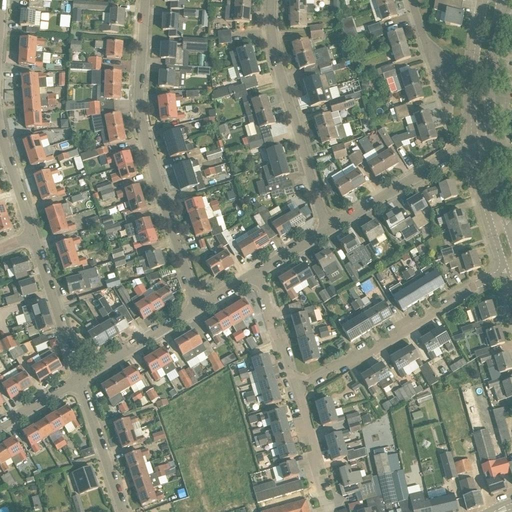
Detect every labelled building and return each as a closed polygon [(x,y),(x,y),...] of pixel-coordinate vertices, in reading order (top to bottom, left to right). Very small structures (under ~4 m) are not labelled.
[(42,0),(22,0),(22,1),(29,1),(29,7),(42,8),(42,0)] [(184,0),(164,0),(165,1),(164,1),(164,2),(171,3),(171,9),(184,11),(184,0)] [(227,7),(250,9),(250,0),(228,0),(228,1),(227,1),(227,7)] [(290,15),(306,15),(314,14),(313,5),(314,5),(313,0),(305,0),(306,2),(289,2),(290,15)] [(368,0),(372,11),(378,9),(393,4),(391,0),(368,0)] [(109,4),(73,1),(73,9),(108,12),(109,4)] [(435,3),(433,10),(446,15),(445,25),(460,27),(462,13),(461,13),(462,7),(435,3)] [(378,9),(382,22),(397,17),(393,4),(378,9)] [(250,9),(227,7),(227,8),(226,8),(225,22),(249,23),(250,9)] [(41,13),(35,12),(22,11),(20,27),(27,27),(26,33),(39,34),(41,13)] [(125,13),(110,12),(109,26),(103,25),(102,32),(118,34),(119,28),(123,28),(125,13)] [(60,27),(70,27),(70,16),(61,15),(60,27)] [(306,15),(290,15),(290,28),(306,28),(306,15)] [(183,24),(177,23),(178,16),(163,16),(164,16),(163,30),(163,31),(169,31),(169,38),(179,39),(182,39),(183,24)] [(352,17),(341,21),(347,36),(357,32),(352,17)] [(380,23),(367,28),(369,34),(382,30),(380,23)] [(322,26),(310,27),(310,34),(323,32),(322,26)] [(382,30),(369,34),(372,40),(384,36),(382,30)] [(402,31),(387,36),(391,49),(406,44),(402,31)] [(208,40),(183,38),(182,53),(207,55),(208,40)] [(20,52),(35,53),(36,45),(43,46),(44,41),(21,39),(20,52)] [(296,58),(311,53),(307,40),(292,45),(296,58)] [(121,45),(122,45),(122,44),(95,42),(95,49),(107,49),(106,58),(121,59),(121,58),(120,58),(121,45)] [(70,51),(80,52),(81,44),(71,43),(70,51)] [(176,45),(162,44),(162,45),(161,58),(161,59),(175,60),(176,45)] [(391,49),(396,63),(410,58),(406,44),(391,49)] [(251,47),(236,51),(238,59),(232,61),(233,67),(255,61),(251,47)] [(299,70),(315,65),(318,65),(324,63),(322,57),(320,50),(311,53),(296,58),(299,70)] [(43,54),(35,53),(20,52),(19,65),(42,67),(43,62),(43,54)] [(259,74),(255,61),(233,67),(234,69),(237,79),(237,80),(240,80),(242,86),(256,82),(255,76),(259,74)] [(320,71),(332,67),(330,63),(330,61),(324,63),(318,65),(320,71)] [(100,72),(101,72),(101,65),(87,64),(79,64),(69,63),(68,70),(97,71),(100,72)] [(320,71),(321,77),(303,82),(307,95),(329,88),(325,75),(341,70),(339,65),(337,66),(332,67),(320,71)] [(379,76),(395,71),(393,65),(377,70),(379,76)] [(186,74),(192,75),(194,75),(197,73),(197,68),(180,67),(180,73),(160,72),(160,73),(159,87),(185,89),(186,74)] [(211,75),(211,67),(198,67),(198,75),(211,75)] [(415,72),(400,77),(400,76),(397,77),(395,71),(379,76),(381,82),(392,78),(397,93),(405,90),(419,86),(415,72)] [(121,73),(106,73),(105,86),(120,87),(120,74),(121,74),(121,73)] [(46,75),(45,75),(22,77),(23,90),(39,89),(47,88),(46,75)] [(104,94),(104,99),(114,100),(119,100),(120,87),(105,86),(97,86),(97,94),(104,94)] [(419,86),(405,90),(409,104),(423,99),(419,86)] [(240,87),(228,90),(230,96),(234,95),(241,92),(240,87)] [(333,99),(340,97),(338,87),(330,88),(333,99)] [(230,96),(228,90),(227,88),(214,92),(213,93),(214,100),(230,96)] [(331,108),(354,101),(361,98),(360,92),(340,98),(333,101),(330,90),(329,88),(307,95),(310,107),(329,101),(331,108)] [(39,89),(23,90),(24,103),(56,100),(56,96),(56,95),(40,96),(39,89)] [(234,95),(236,100),(248,97),(246,91),(241,92),(234,95)] [(160,110),(176,108),(175,102),(183,101),(182,96),(158,99),(160,110)] [(266,97),(251,102),(255,115),(270,111),(266,97)] [(57,107),(56,101),(56,100),(24,103),(25,116),(41,114),(41,108),(57,107)] [(318,132),(342,125),(342,124),(342,125),(338,113),(356,107),(354,101),(331,108),(333,114),(314,120),(318,132)] [(102,109),(114,108),(114,107),(101,108),(101,103),(105,103),(105,102),(78,104),(74,102),(66,102),(66,112),(86,110),(102,109)] [(406,105),(394,109),(396,115),(408,111),(406,105)] [(102,114),(102,109),(114,108),(102,109),(86,110),(87,116),(105,115),(105,114),(102,114)] [(184,113),(176,114),(176,108),(160,110),(161,122),(185,119),(184,113)] [(268,126),(274,125),(270,111),(255,115),(251,117),(251,116),(247,117),(250,125),(253,124),(257,135),(247,139),(249,144),(272,138),(268,126)] [(410,117),(408,111),(396,115),(392,117),(391,117),(393,123),(410,117)] [(428,112),(413,117),(416,124),(407,127),(409,133),(432,126),(428,112)] [(25,116),(26,129),(49,127),(49,122),(42,122),(41,114),(25,116)] [(98,119),(101,132),(122,128),(120,115),(115,116),(106,117),(105,117),(98,119)] [(371,124),(369,117),(368,117),(361,119),(362,122),(363,126),(371,124)] [(214,118),(203,120),(205,129),(216,127),(214,118)] [(342,125),(318,132),(322,145),(337,140),(337,142),(347,139),(342,125)] [(432,126),(409,133),(397,137),(397,136),(397,137),(397,136),(391,139),(398,150),(403,147),(401,143),(420,137),(422,144),(437,139),(432,126)] [(122,128),(101,132),(103,146),(125,141),(122,128)] [(384,128),(378,132),(388,148),(393,145),(384,128)] [(167,147),(182,142),(180,136),(188,134),(187,129),(163,136),(167,147)] [(27,154),(42,149),(40,143),(47,140),(46,135),(23,142),(27,154)] [(272,138),(249,144),(250,149),(251,150),(264,146),(268,159),(270,166),(272,165),(285,161),(281,148),(275,149),(272,138)] [(360,150),(359,151),(354,154),(360,165),(365,162),(375,178),(387,171),(374,150),(366,138),(359,142),(366,155),(363,157),(360,150)] [(192,147),(192,146),(184,148),(182,142),(167,147),(171,158),(186,153),(187,159),(201,154),(199,148),(193,150),(192,147)] [(344,144),(331,148),(333,154),(346,150),(344,144)] [(390,151),(387,153),(382,145),(374,150),(387,171),(398,165),(390,151)] [(109,153),(107,147),(81,156),(83,162),(109,153)] [(226,156),(224,148),(205,154),(208,162),(226,156)] [(42,149),(27,154),(31,167),(54,160),(52,154),(44,157),(42,149)] [(346,150),(333,154),(336,160),(337,160),(338,165),(351,162),(348,157),(346,150)] [(128,153),(107,160),(108,165),(116,162),(118,169),(132,165),(128,153)] [(69,159),(67,154),(57,157),(59,163),(69,159)] [(355,168),(360,165),(354,154),(348,157),(355,168)] [(190,169),(198,166),(197,161),(174,168),(177,180),(192,175),(192,174),(190,169)] [(263,168),(268,187),(287,182),(285,176),(289,175),(285,161),(272,165),(270,166),(263,168)] [(132,165),(118,169),(120,174),(111,177),(113,183),(122,181),(136,176),(132,165)] [(221,166),(214,168),(216,175),(223,173),(221,166)] [(214,168),(203,171),(205,178),(216,175),(214,168)] [(56,175),(59,174),(57,170),(34,176),(38,189),(54,184),(58,183),(56,175)] [(345,178),(346,177),(342,171),(338,174),(331,178),(335,184),(334,184),(342,198),(353,191),(345,178)] [(357,171),(346,177),(345,178),(353,191),(365,185),(357,171)] [(205,189),(200,172),(192,175),(177,180),(181,191),(196,186),(197,191),(205,189)] [(266,194),(271,193),(293,186),(291,181),(287,182),(268,187),(265,188),(266,194)] [(113,189),(111,182),(96,187),(98,194),(113,189)] [(427,191),(422,194),(428,203),(433,199),(432,197),(439,195),(441,202),(457,197),(452,182),(439,186),(440,187),(427,191)] [(63,189),(56,192),(54,184),(38,189),(42,202),(65,195),(63,189)] [(139,186),(117,193),(119,200),(127,197),(128,202),(142,198),(139,186)] [(293,186),(271,193),(273,199),(294,193),(293,186)] [(113,189),(100,193),(103,202),(116,198),(113,189)] [(235,199),(232,192),(226,193),(229,201),(235,199)] [(81,195),(74,197),(71,198),(73,204),(76,203),(83,201),(81,195)] [(419,196),(407,203),(415,217),(411,220),(418,230),(428,224),(420,211),(426,207),(419,196)] [(128,202),(131,209),(123,212),(124,216),(146,210),(142,198),(128,202)] [(189,215),(204,210),(200,199),(185,204),(189,215)] [(69,204),(45,211),(49,224),(64,219),(73,216),(69,204)] [(211,208),(204,210),(189,215),(192,226),(215,219),(213,213),(220,211),(219,206),(211,208)] [(307,206),(300,210),(301,213),(304,218),(311,214),(307,206)] [(259,215),(273,238),(278,235),(280,238),(292,231),(281,211),(280,211),(281,212),(272,218),(266,208),(262,207),(261,208),(256,211),(259,215)] [(281,211),(292,231),(305,223),(297,210),(290,214),(286,208),(281,211)] [(411,220),(405,224),(396,210),(382,218),(393,236),(407,228),(411,234),(417,230),(411,220)] [(462,211),(444,217),(437,220),(439,226),(447,224),(449,231),(466,226),(462,211)] [(265,226),(259,215),(253,218),(260,229),(265,226)] [(112,216),(102,219),(104,227),(115,224),(112,216)] [(0,219),(0,233),(11,230),(7,217),(0,219)] [(98,217),(85,220),(88,230),(100,226),(98,217)] [(76,229),(74,224),(67,226),(64,219),(49,224),(53,236),(76,229)] [(153,231),(149,219),(124,227),(128,239),(139,235),(153,231)] [(224,227),(222,228),(221,227),(219,227),(216,219),(215,219),(192,226),(196,238),(211,233),(212,237),(215,236),(221,234),(225,232),(224,227)] [(387,240),(383,235),(375,222),(362,230),(370,244),(364,248),(371,259),(377,255),(373,248),(387,240)] [(119,224),(104,229),(107,237),(113,235),(112,233),(121,230),(119,224)] [(449,231),(454,246),(471,240),(466,226),(449,231)] [(139,235),(141,243),(133,245),(135,249),(157,243),(153,231),(139,235)] [(249,239),(238,246),(234,241),(233,241),(227,231),(225,232),(221,234),(228,245),(229,245),(235,256),(241,252),(245,259),(257,252),(249,239)] [(262,232),(249,239),(257,252),(269,245),(262,232)] [(228,245),(221,234),(215,236),(221,246),(217,248),(221,255),(216,258),(224,272),(234,266),(223,248),(228,245)] [(367,260),(352,236),(340,243),(347,255),(354,251),(362,264),(367,260)] [(60,259),(76,254),(73,246),(81,244),(79,239),(56,246),(60,259)] [(423,245),(416,249),(412,252),(415,256),(418,253),(421,257),(428,253),(423,245)] [(443,259),(454,255),(452,248),(441,251),(443,259)] [(113,260),(124,257),(122,249),(111,252),(113,260)] [(339,270),(327,251),(315,258),(319,264),(312,268),(320,280),(326,276),(327,278),(339,270)] [(160,252),(146,256),(146,257),(138,259),(142,273),(164,266),(160,252)] [(456,259),(454,255),(443,259),(445,265),(449,264),(451,270),(458,268),(460,274),(480,268),(475,253),(466,256),(456,259)] [(76,254),(60,259),(64,271),(87,264),(86,258),(78,261),(76,254)] [(404,262),(410,259),(407,254),(401,257),(404,262)] [(115,264),(116,268),(118,276),(122,274),(121,271),(127,270),(127,268),(124,257),(113,260),(114,264),(115,264)] [(216,258),(206,264),(214,278),(224,272),(216,258)] [(31,271),(27,259),(19,261),(19,259),(3,264),(5,271),(13,269),(15,276),(16,281),(28,277),(26,272),(31,271)] [(351,263),(344,267),(351,277),(357,274),(351,263)] [(305,265),(292,272),(302,291),(303,290),(300,285),(306,281),(311,290),(318,286),(305,265)] [(428,270),(422,274),(425,279),(433,292),(443,286),(431,266),(427,269),(428,270)] [(82,282),(94,278),(92,269),(78,273),(79,277),(65,281),(69,294),(84,290),(82,282)] [(406,271),(411,278),(415,276),(411,269),(406,271)] [(406,271),(402,274),(406,281),(411,278),(406,271)] [(292,272),(279,280),(292,301),(298,298),(296,294),(302,291),(292,272)] [(159,273),(146,276),(150,283),(161,279),(159,273)] [(381,273),(376,276),(380,283),(385,280),(381,273)] [(119,278),(105,282),(108,289),(121,285),(119,278)] [(425,279),(415,285),(423,298),(433,292),(425,279)] [(33,280),(12,287),(14,293),(15,296),(5,299),(7,307),(24,301),(23,297),(38,293),(33,280)] [(162,281),(158,284),(152,287),(156,294),(164,308),(174,301),(162,281)] [(138,288),(142,295),(147,292),(142,285),(138,288)] [(412,305),(423,298),(415,285),(404,292),(412,305)] [(123,287),(117,291),(126,305),(132,302),(123,287)] [(138,288),(134,290),(142,303),(135,307),(143,320),(154,314),(145,300),(142,295),(138,288)] [(402,311),(412,305),(404,292),(398,295),(394,288),(389,291),(402,311)] [(361,311),(364,316),(371,329),(382,323),(374,309),(367,297),(360,301),(353,289),(349,291),(355,302),(359,309),(361,311)] [(325,291),(319,294),(324,303),(330,299),(325,291)] [(156,294),(149,298),(145,300),(154,314),(164,308),(156,294)] [(374,309),(382,323),(392,316),(380,296),(375,299),(379,305),(374,309)] [(45,301),(22,309),(27,325),(50,317),(45,301)] [(244,301),(234,307),(242,320),(252,315),(244,301)] [(359,309),(355,302),(351,304),(355,312),(359,309)] [(300,303),(288,306),(290,314),(302,310),(300,303)] [(496,318),(491,303),(470,310),(475,324),(473,325),(472,325),(475,331),(490,326),(489,320),(496,318)] [(114,320),(111,313),(106,307),(103,309),(107,316),(111,322),(119,335),(129,329),(127,325),(133,321),(127,312),(114,320)] [(233,326),(237,333),(241,340),(245,338),(241,331),(246,328),(242,321),(242,320),(234,307),(224,313),(232,326),(233,326)] [(313,307),(304,310),(305,313),(291,317),(295,329),(309,325),(309,326),(317,323),(313,307)] [(107,316),(103,309),(99,311),(103,318),(107,316)] [(371,329),(364,316),(361,311),(350,317),(353,322),(361,335),(371,329)] [(224,313),(214,319),(223,332),(232,326),(224,313)] [(27,325),(24,326),(26,332),(33,330),(32,328),(36,326),(38,333),(53,328),(50,317),(27,325)] [(223,332),(214,319),(204,325),(216,345),(221,342),(217,335),(223,332)] [(361,335),(353,322),(347,326),(343,319),(338,322),(350,342),(361,335)] [(119,335),(111,322),(107,324),(101,328),(108,341),(119,335)] [(108,341),(101,328),(94,332),(90,325),(86,327),(98,348),(108,341)] [(312,337),(309,326),(309,325),(295,329),(298,341),(312,337)] [(14,336),(23,333),(21,326),(18,327),(12,329),(14,336)] [(257,326),(251,328),(254,336),(260,334),(257,326)] [(499,328),(485,333),(487,339),(485,340),(487,347),(490,346),(491,348),(504,344),(499,328)] [(431,335),(438,348),(444,344),(448,351),(453,348),(441,329),(431,335)] [(194,331),(184,337),(196,357),(199,362),(207,357),(213,367),(212,368),(215,373),(224,368),(215,353),(208,341),(203,345),(194,331)] [(232,336),(237,343),(241,340),(237,333),(232,336)] [(464,340),(463,334),(453,337),(452,338),(455,343),(464,340)] [(16,335),(12,337),(16,347),(16,348),(21,346),(17,337),(16,335)] [(438,348),(431,335),(420,341),(432,361),(436,358),(432,351),(438,348)] [(48,342),(45,336),(32,341),(35,348),(48,342)] [(6,352),(16,347),(12,337),(2,341),(6,352)] [(196,357),(184,337),(174,343),(186,363),(196,357)] [(252,337),(246,340),(252,351),(258,347),(252,337)] [(312,337),(298,341),(301,353),(316,349),(312,337)] [(342,340),(336,344),(339,349),(345,345),(342,340)] [(14,349),(20,358),(28,353),(23,345),(21,346),(16,348),(14,349)] [(401,352),(413,373),(414,374),(420,370),(430,387),(438,382),(427,364),(423,366),(411,346),(401,352)] [(489,348),(474,353),(476,358),(479,358),(490,354),(489,348)] [(20,358),(14,349),(9,352),(14,361),(16,360),(20,358)] [(164,349),(154,355),(162,369),(166,376),(176,370),(164,349)] [(301,353),(305,364),(319,360),(316,349),(301,353)] [(401,352),(390,359),(402,379),(406,376),(407,377),(413,373),(401,352)] [(43,362),(51,376),(62,369),(54,356),(50,358),(47,353),(40,358),(43,362)] [(490,354),(479,358),(481,364),(486,362),(491,376),(511,369),(511,367),(508,354),(494,358),(494,359),(492,359),(490,354)] [(162,369),(154,355),(144,361),(156,382),(160,379),(156,372),(162,369)] [(267,356),(252,360),(255,372),(270,367),(267,356)] [(51,376),(43,362),(36,366),(32,359),(28,362),(39,383),(51,376)] [(467,364),(464,359),(450,368),(453,373),(467,364)] [(382,364),(371,371),(379,384),(379,383),(383,390),(393,384),(382,364)] [(16,369),(20,376),(14,380),(21,394),(33,387),(21,366),(16,369)] [(133,367),(122,374),(130,388),(131,390),(138,401),(143,399),(135,385),(142,381),(133,367)] [(255,372),(259,383),(273,379),(270,367),(255,372)] [(193,386),(198,383),(195,377),(196,376),(191,368),(185,371),(193,386)] [(248,374),(247,369),(238,371),(238,372),(232,374),(233,378),(240,376),(248,374)] [(184,370),(177,374),(183,384),(181,385),(182,386),(176,389),(177,390),(175,391),(177,395),(193,386),(185,371),(184,370)] [(371,371),(360,377),(372,397),(377,394),(373,387),(379,384),(371,371)] [(130,388),(122,374),(111,381),(120,394),(130,388)] [(3,377),(0,378),(0,382),(10,400),(21,394),(14,380),(7,384),(3,377)] [(262,395),(277,391),(273,379),(259,383),(251,385),(253,392),(246,394),(245,393),(242,394),(243,400),(255,397),(262,395)] [(511,380),(499,384),(498,380),(489,383),(487,383),(489,389),(493,388),(497,402),(511,397),(511,380)] [(120,394),(111,381),(101,387),(109,401),(120,394)] [(178,407),(199,483),(226,476),(233,475),(233,474),(247,470),(223,381),(194,389),(198,402),(178,407)] [(360,388),(361,387),(358,383),(351,388),(354,392),(356,396),(362,392),(360,388)] [(415,390),(411,384),(404,389),(410,399),(417,394),(415,390)] [(511,476),(511,473),(508,464),(507,459),(497,462),(488,430),(485,431),(473,387),(461,390),(481,466),(487,486),(488,486),(491,495),(507,490),(502,476),(510,473),(511,478),(511,476)] [(409,399),(402,388),(394,393),(401,404),(409,399)] [(153,389),(146,394),(152,403),(159,398),(153,389)] [(130,391),(132,395),(131,397),(135,403),(138,401),(131,390),(130,391)] [(169,393),(172,398),(177,395),(174,390),(169,393)] [(277,391),(262,395),(265,407),(280,402),(277,391)] [(245,405),(256,402),(255,397),(243,400),(245,405)] [(337,398),(333,399),(330,400),(330,399),(316,403),(319,415),(333,411),(340,409),(337,398)] [(389,402),(394,409),(400,405),(396,398),(389,402)] [(167,400),(156,403),(158,409),(169,405),(167,400)] [(393,409),(388,400),(380,405),(385,414),(393,409)] [(128,411),(124,402),(118,406),(122,414),(128,411)] [(68,407),(56,414),(64,427),(71,423),(75,430),(80,427),(68,407)] [(504,416),(507,415),(505,408),(493,411),(502,444),(511,441),(504,416)] [(282,410),(260,417),(261,422),(269,420),(271,426),(286,422),(282,410)] [(345,421),(343,416),(335,418),(333,411),(319,415),(323,427),(337,423),(345,421)] [(412,414),(414,421),(423,417),(421,412),(412,414)] [(359,413),(346,416),(348,426),(361,422),(359,413)] [(45,420),(53,434),(64,427),(56,414),(45,420)] [(369,415),(362,417),(364,425),(372,423),(369,415)] [(140,429),(136,417),(114,425),(118,437),(140,429)] [(42,441),(43,440),(49,437),(57,451),(62,448),(57,440),(53,434),(45,420),(34,427),(42,441)] [(286,422),(271,426),(272,431),(264,434),(265,436),(254,439),(255,443),(289,434),(286,422)] [(360,423),(349,427),(351,434),(362,431),(360,423)] [(34,427),(23,434),(35,454),(31,456),(42,475),(53,468),(42,451),(47,448),(43,440),(42,441),(34,427)] [(140,429),(118,437),(122,450),(145,442),(140,429)] [(329,450),(344,445),(342,438),(349,436),(348,431),(326,438),(329,450)] [(163,432),(152,435),(155,443),(166,439),(163,432)] [(289,434),(255,443),(256,448),(267,445),(268,446),(276,444),(277,449),(292,445),(289,434)] [(62,438),(57,440),(62,448),(67,446),(62,438)] [(3,446),(11,459),(18,455),(22,462),(23,461),(33,478),(40,473),(41,475),(42,475),(31,456),(26,459),(14,439),(3,446)] [(292,445),(277,449),(279,456),(277,457),(272,458),(273,463),(296,457),(292,445)] [(365,448),(354,452),(353,450),(345,452),(344,445),(329,450),(332,461),(347,457),(348,462),(360,459),(367,457),(365,448)] [(11,459),(3,446),(0,447),(0,466),(4,473),(9,470),(5,463),(11,459)] [(92,448),(91,448),(80,452),(84,459),(95,455),(92,448)] [(141,457),(149,454),(147,449),(125,457),(129,469),(144,465),(141,457)] [(402,471),(391,474),(387,454),(385,454),(383,449),(373,452),(375,457),(374,457),(378,476),(383,496),(386,511),(411,511),(406,489),(402,471)] [(451,454),(443,456),(448,478),(456,476),(451,454)] [(454,464),(457,476),(459,484),(473,480),(471,472),(472,472),(469,460),(454,464)] [(299,476),(295,462),(279,467),(283,481),(299,476)] [(144,465),(129,469),(133,482),(148,477),(144,465)] [(363,501),(367,500),(377,497),(371,478),(371,476),(362,479),(360,472),(363,471),(363,470),(351,474),(349,467),(339,470),(344,487),(340,488),(343,497),(360,492),(363,501)] [(91,468),(72,474),(80,495),(98,489),(91,468)] [(164,471),(156,474),(157,479),(158,479),(166,476),(164,471)] [(10,473),(1,478),(9,491),(12,489),(11,486),(16,483),(10,473)] [(151,476),(148,477),(133,482),(137,494),(152,489),(160,486),(158,479),(157,479),(156,474),(151,476)] [(378,476),(371,478),(377,497),(383,496),(378,476)] [(479,492),(480,492),(478,484),(475,485),(473,480),(459,484),(467,511),(483,506),(479,492)] [(274,481),(253,488),(255,494),(276,488),(274,481)] [(293,493),(303,490),(300,481),(290,484),(276,488),(255,494),(258,503),(293,493)] [(420,494),(419,486),(406,489),(411,511),(431,511),(429,501),(423,502),(421,494),(420,494)] [(164,499),(162,494),(154,496),(152,489),(137,494),(141,507),(164,499)] [(180,499),(186,497),(184,489),(177,491),(180,499)] [(94,511),(92,511),(84,511),(79,495),(72,498),(76,511),(94,511)] [(457,511),(453,495),(429,501),(431,511),(457,511)] [(367,500),(368,508),(379,505),(377,497),(367,500)] [(308,511),(306,501),(296,503),(265,511),(308,511)] [(360,502),(348,504),(350,510),(362,507),(360,502)]
